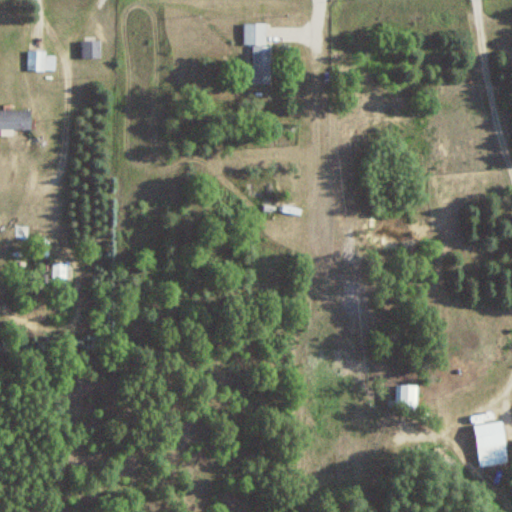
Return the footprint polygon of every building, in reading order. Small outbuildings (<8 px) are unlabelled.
[(244,24),(243,45),(251,45),(251,84),(267,84),(268,24),(244,24)] [(99,58),(99,41),(80,41),(80,58),(99,58)] [(26,70),(53,70),(53,52),(26,52),(26,70)] [(0,129),(31,129),(31,109),(0,109),(0,129)] [(65,278),(65,264),(50,264),(50,278),(65,278)] [(395,411),(415,411),(415,386),(395,386),(395,411)] [(479,466),(507,463),(502,422),(474,425),(479,466)]
